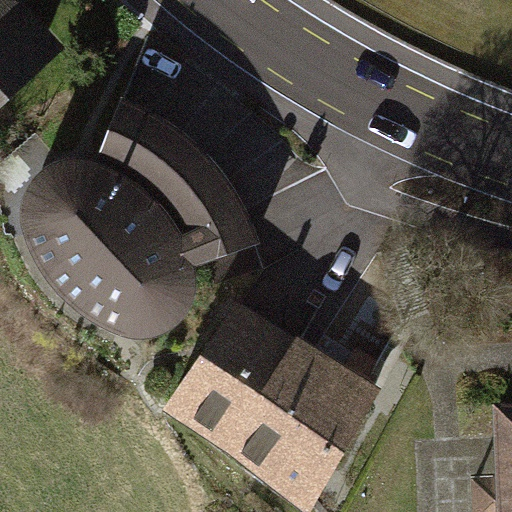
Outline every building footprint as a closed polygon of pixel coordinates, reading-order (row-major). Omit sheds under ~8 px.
[(0,23),(0,109),(43,69),(0,23)] [(0,203),(0,285),(15,310),(66,354),(132,371),(176,317),(176,287),(231,263),(219,215),(179,170),(145,140),(90,116),(68,167),(28,184),(0,203)] [(133,427),(204,477),(279,370),(207,321),(133,427)] [(204,477),(254,511),(286,511),(350,420),(279,370),(204,477)] [(511,511),(511,407),(499,408),(502,476),(470,478),(472,511),(511,511)]
